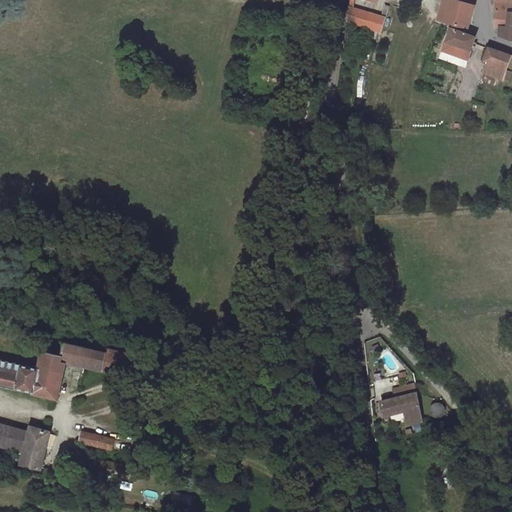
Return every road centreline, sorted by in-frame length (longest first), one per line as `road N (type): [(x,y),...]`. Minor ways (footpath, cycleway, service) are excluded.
road 1 (unclassified): [(342,0),(330,110),(360,312)]
road 2 (track): [(360,312),(378,511)]
road 3 (unclassified): [(465,422),(423,369),(360,312)]
